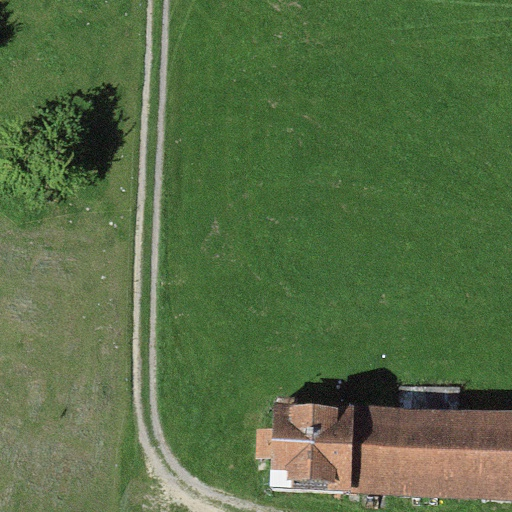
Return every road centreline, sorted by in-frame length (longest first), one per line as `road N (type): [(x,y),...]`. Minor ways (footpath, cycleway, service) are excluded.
road 1 (track): [(156,449),(146,285),(157,0)]
road 2 (track): [(156,449),(200,495),(260,511)]
